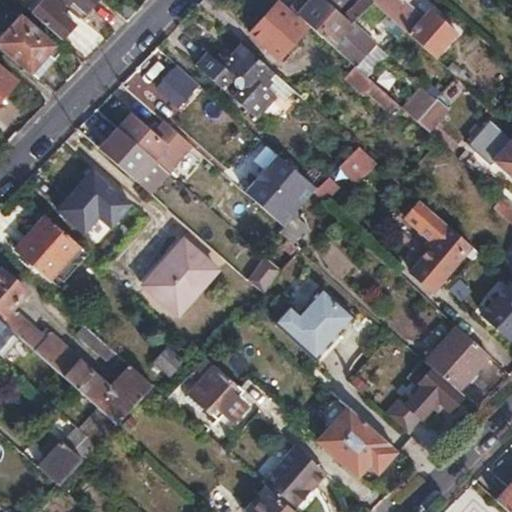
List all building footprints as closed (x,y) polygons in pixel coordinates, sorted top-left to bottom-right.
[(55,0),(43,0),(32,12),(61,38),(74,24),(60,11),(64,7),(55,0)] [(73,0),(86,10),(95,0),(60,0),(66,5),(70,0),(73,0)] [(303,0),(297,0),(290,8),(298,15),(307,3),(303,0)] [(303,0),(307,3),(298,15),(355,67),(357,68),(376,45),(352,25),(345,17),(336,10),(324,0),(303,0)] [(324,0),(336,10),(345,0),(324,0)] [(370,0),(359,0),(345,17),(352,25),(372,2),(370,0)] [(397,0),(370,0),(372,2),(435,56),(455,32),(432,12),(425,19),(406,1),(403,5),(397,0)] [(278,4),(252,34),(280,58),(304,27),(278,4)] [(20,18),(0,40),(0,46),(38,78),(54,59),(46,53),(53,46),(20,18)] [(275,72),(241,42),(225,59),(223,61),(220,61),(217,60),(206,51),(195,64),(222,87),(233,75),(236,73),(240,74),(237,74),(235,76),(234,79),(233,82),(234,85),(236,87),(240,89),(243,90),(235,99),(258,119),(277,96),(269,88),(274,82),(270,79),(275,72)] [(175,63),(155,86),(178,105),(198,83),(186,73),(175,63)] [(357,68),(355,67),(346,77),(346,80),(364,94),(367,91),(392,111),(398,103),(357,68)] [(0,98),(14,82),(0,69),(0,98)] [(382,69),(374,80),(389,91),(397,79),(382,69)] [(424,88),(405,109),(415,118),(418,121),(437,99),(424,88)] [(437,99),(418,121),(429,130),(448,108),(437,99)] [(131,115),(119,128),(153,158),(165,145),(181,158),(192,146),(164,122),(153,135),(131,115)] [(119,128),(100,148),(147,191),(166,170),(153,158),(119,128)] [(511,139),(498,155),(511,166),(511,169),(508,174),(511,177),(511,139)] [(358,146),(337,167),(356,181),(374,160),(358,146)] [(280,155),(246,193),(259,203),(273,187),(266,181),(286,160),(280,155)] [(511,166),(498,155),(493,160),(508,174),(511,169),(511,166)] [(259,203),(260,205),(284,226),(294,215),(312,191),(316,188),(288,162),(286,160),(266,181),(273,187),(259,203)] [(112,186),(94,169),(59,208),(85,229),(99,214),(111,223),(129,202),(112,186)] [(511,204),(503,197),(495,206),(511,220),(511,204)] [(432,291),(472,247),(450,227),(441,219),(421,201),(406,218),(434,243),(409,271),(432,291)] [(80,244),(46,214),(17,248),(50,277),(80,244)] [(294,215),(284,226),(280,232),(292,243),(305,226),(294,215)] [(181,240),(142,283),(177,315),(217,271),(181,240)] [(248,279),(262,292),(281,269),(267,258),(248,279)] [(0,269),(0,320),(11,331),(17,336),(75,387),(98,407),(116,423),(117,424),(152,386),(129,365),(110,386),(47,331),(43,336),(11,309),(26,291),(0,269)] [(511,289),(511,282),(510,281),(491,302),(497,306),(511,289)] [(318,358),(355,315),(323,287),(301,313),(292,305),(276,322),(318,358)] [(511,289),(497,306),(491,302),(482,313),(510,338),(511,335),(511,289)] [(0,355),(17,336),(11,331),(0,320),(0,355)] [(103,340),(85,324),(78,333),(114,364),(121,357),(103,340)] [(487,355),(457,326),(427,360),(428,362),(432,365),(457,388),(487,355)] [(167,348),(155,362),(168,374),(181,360),(167,348)] [(465,396),(457,388),(432,365),(428,362),(427,360),(412,377),(421,386),(406,403),(401,399),(387,415),(409,435),(434,407),(440,413),(445,408),(450,412),(465,396)] [(228,377),(214,365),(185,395),(202,410),(203,410),(206,407),(218,418),(220,418),(225,412),(233,420),(248,404),(240,397),(245,391),(239,386),(231,377),(228,377)] [(341,401),(337,397),(332,399),(328,404),(325,408),(323,414),(324,419),(326,424),(320,430),(325,434),(330,429),(334,432),(323,444),(358,476),(369,466),(377,474),(385,466),(383,463),(397,449),(341,401)] [(116,423),(98,407),(79,427),(97,444),(116,423)] [(41,446),(48,453),(59,440),(53,434),(52,434),(41,446)] [(48,453),(37,465),(56,482),(58,485),(75,466),(79,464),(83,460),(59,440),(48,453)] [(292,447),(262,481),(269,488),(292,508),(325,472),(310,458),(294,444),(292,447)] [(397,504),(420,479),(410,470),(387,495),(397,504)] [(511,511),(511,484),(496,502),(507,511),(511,511)] [(296,511),(292,508),(269,488),(248,511),(296,511)] [(489,511),(478,499),(466,509),(468,511),(489,511)]
